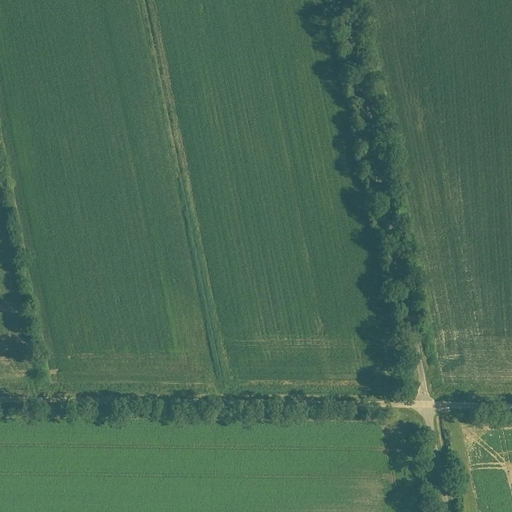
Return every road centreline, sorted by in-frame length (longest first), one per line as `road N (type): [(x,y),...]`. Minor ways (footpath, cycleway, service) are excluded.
road 1 (unclassified): [(427,404),(0,398)]
road 2 (unclassified): [(427,404),(345,0)]
